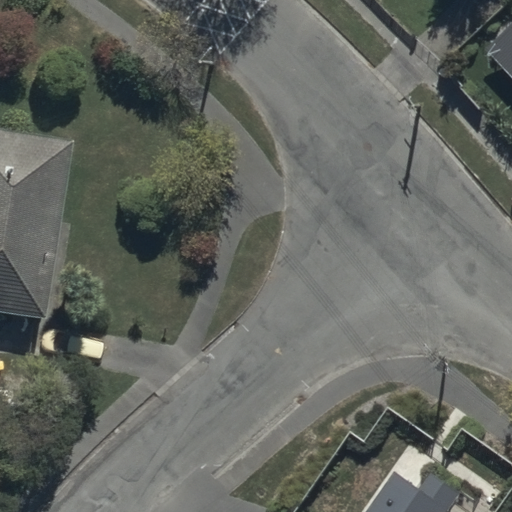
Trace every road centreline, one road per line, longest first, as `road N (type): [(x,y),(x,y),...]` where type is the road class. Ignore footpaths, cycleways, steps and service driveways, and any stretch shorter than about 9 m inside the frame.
road 1 (residential): [(408,203),(109,511)]
road 2 (residential): [(221,0),(408,203)]
road 3 (residential): [(408,203),(511,291)]
